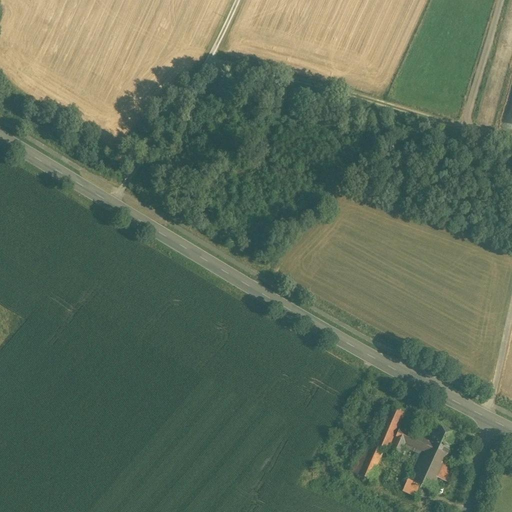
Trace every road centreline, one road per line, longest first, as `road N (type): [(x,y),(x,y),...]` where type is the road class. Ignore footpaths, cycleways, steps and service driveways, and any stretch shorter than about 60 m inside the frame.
road 1 (secondary): [(0,138),(488,418)]
road 2 (track): [(118,193),(210,58),(511,135)]
